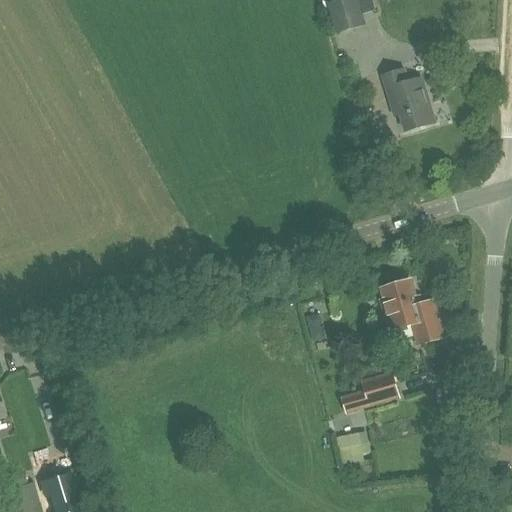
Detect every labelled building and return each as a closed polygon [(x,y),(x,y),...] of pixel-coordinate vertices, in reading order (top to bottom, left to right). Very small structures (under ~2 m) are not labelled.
[(365,25),(357,0),(341,0),(331,3),(339,32),(365,25)] [(399,107),(406,132),(435,124),(422,79),(408,83),(405,70),(383,76),(392,109),(399,107)] [(419,345),(444,337),(433,302),(418,306),(410,281),(382,290),(389,314),(384,316),(389,332),(413,325),(419,345)] [(306,317),(310,329),(318,327),(321,321),(320,314),(306,317)] [(366,392),(343,399),(347,413),(399,397),(392,374),(363,383),(366,392)] [(0,419),(0,437),(16,432),(10,416),(0,419)] [(342,464),(373,459),(369,431),(337,436),(342,464)] [(83,511),(70,465),(38,474),(42,489),(48,487),(54,508),(48,510),(49,511),(83,511)] [(26,479),(2,485),(8,511),(41,511),(40,503),(39,500),(34,483),(27,485),(26,479)]
